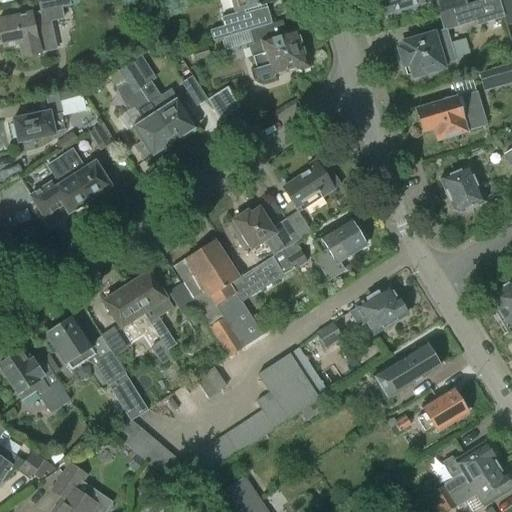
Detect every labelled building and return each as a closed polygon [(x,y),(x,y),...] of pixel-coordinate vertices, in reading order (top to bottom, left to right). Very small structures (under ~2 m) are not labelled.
[(45,0),(36,2),(38,14),(41,23),(48,21),(64,18),(62,9),(73,7),(71,0),(45,0)] [(223,27),(211,31),(214,42),(248,31),(271,24),(266,6),(276,3),(275,0),(228,0),(233,15),(221,18),(223,27)] [(382,0),(387,14),(422,3),(420,0),(382,0)] [(464,0),(435,0),(439,12),(466,4),(464,0)] [(498,0),(483,0),(454,9),(458,24),(474,19),(476,26),(504,18),(498,0)] [(31,15),(0,21),(0,32),(3,49),(20,46),(23,58),(39,55),(54,52),(48,21),(41,23),(38,14),(31,15)] [(253,45),(248,47),(255,69),(251,70),(254,81),(262,86),(276,81),(274,76),(297,69),(300,71),(303,70),(305,71),(308,67),(306,66),(306,60),(304,59),(296,32),(286,35),(282,21),(271,24),(248,31),(253,45)] [(401,67),(402,68),(405,77),(411,76),(412,80),(441,71),(443,67),(442,64),(453,61),(444,32),(432,36),(429,35),(401,44),(402,48),(396,50),(401,67)] [(206,46),(191,51),(195,63),(210,59),(206,46)] [(132,63),(125,67),(140,90),(146,86),(132,63)] [(116,69),(107,75),(116,90),(129,111),(133,109),(142,123),(134,128),(154,159),(164,153),(164,149),(174,143),(149,105),(140,90),(125,67),(118,72),(116,69)] [(502,70),(479,76),(484,94),(507,87),(502,70)] [(181,85),(186,93),(197,86),(191,78),(181,85)] [(146,86),(140,90),(149,105),(174,143),(185,136),(187,138),(198,131),(178,100),(177,101),(170,91),(162,97),(152,82),(146,86)] [(207,101),(219,121),(240,108),(227,88),(207,101)] [(80,90),(58,95),(62,110),(84,105),(80,90)] [(415,110),(422,134),(433,130),(436,142),(466,134),(487,127),(477,93),(456,100),(455,98),(415,110)] [(13,125),(9,126),(12,140),(16,139),(17,144),(56,136),(55,132),(64,130),(60,114),(60,110),(62,110),(58,95),(46,98),(49,112),(12,120),(13,125)] [(88,134),(99,152),(111,144),(100,127),(88,134)] [(72,134),(54,145),(59,153),(77,142),(72,134)] [(500,140),(491,143),(493,149),(502,146),(500,140)] [(72,149),(60,157),(67,169),(72,176),(89,202),(111,188),(109,184),(113,182),(108,174),(104,176),(94,162),(84,169),(72,149)] [(511,149),(503,155),(511,169),(511,149)] [(318,166),(281,191),(293,210),(295,213),(296,214),(297,213),(302,210),(300,206),(318,196),(320,199),(334,190),(340,186),(329,169),(323,173),(318,166)] [(451,210),(457,214),(483,204),(468,168),(439,179),(451,210)] [(50,184),(29,197),(43,219),(62,207),(67,216),(89,202),(72,176),(53,189),(50,184)] [(234,222),(228,226),(237,239),(241,236),(251,251),(263,243),(272,257),(296,242),(282,221),(270,228),(258,210),(248,216),(246,213),(244,214),(243,212),(232,219),(234,222)] [(30,221),(26,211),(14,215),(18,225),(30,221)] [(295,213),(282,221),(296,242),(311,233),(297,213),(296,214),(295,213)] [(319,252),(313,256),(315,260),(314,262),(318,269),(321,269),(328,281),(345,270),(340,261),(364,247),(362,243),(363,241),(361,237),(356,235),(348,221),(313,242),(319,252)] [(214,241),(182,261),(203,293),(192,300),(229,357),(262,336),(241,302),(229,284),(257,267),(249,254),(229,266),(214,241)] [(257,267),(229,284),(241,302),(293,269),(294,270),(307,262),(296,242),(272,257),(257,267)] [(148,274),(126,289),(143,316),(149,325),(171,310),(148,274)] [(497,313),(496,316),(499,321),(503,322),(505,325),(511,321),(511,282),(488,297),(497,313)] [(181,315),(195,306),(181,285),(167,293),(181,315)] [(126,289),(104,303),(121,330),(143,316),(126,289)] [(355,308),(355,309),(347,314),(355,326),(363,322),(371,336),(404,316),(402,312),(403,309),(401,305),(396,303),(387,289),(376,295),(374,294),(364,301),(365,302),(355,308)] [(50,333),(46,336),(65,365),(66,364),(71,372),(86,362),(94,366),(107,386),(108,386),(125,375),(125,374),(114,357),(110,351),(110,352),(99,359),(95,355),(95,354),(72,319),(60,327),(55,326),(51,329),(50,333)] [(332,323),(314,334),(324,349),(341,337),(332,323)] [(113,327),(99,336),(100,337),(110,352),(110,351),(114,357),(127,349),(113,327)] [(151,343),(158,339),(150,328),(143,332),(151,343)] [(161,341),(149,348),(160,365),(171,358),(161,341)] [(373,375),(388,399),(438,369),(423,345),(373,375)] [(1,365),(0,364),(0,370),(21,402),(35,393),(50,415),(69,402),(53,376),(48,367),(39,373),(30,360),(24,350),(20,353),(19,352),(9,359),(6,359),(1,362),(1,365)] [(269,392),(255,401),(261,411),(274,429),(320,399),(290,353),(257,374),(269,392)] [(216,369),(196,381),(207,400),(227,388),(216,369)] [(125,375),(108,386),(131,421),(148,410),(125,375)] [(420,408),(424,414),(415,419),(423,431),(431,426),(435,432),(466,413),(465,412),(466,410),(460,401),(458,402),(451,390),(420,408)] [(319,401),(309,407),(314,417),(324,411),(319,401)] [(261,411),(252,417),(264,436),(274,429),(261,411)] [(252,417),(243,423),(255,442),(264,436),(252,417)] [(131,421),(111,434),(124,445),(139,428),(131,421)] [(243,423),(234,429),(246,448),(255,442),(243,423)] [(0,451),(1,449),(10,436),(4,432),(0,428),(0,451)] [(139,428),(124,445),(133,452),(147,435),(139,428)] [(234,429),(225,435),(238,453),(246,448),(234,429)] [(147,435),(133,452),(141,460),(156,442),(147,435)] [(225,435),(216,440),(229,459),(238,453),(225,435)] [(216,440),(207,446),(220,465),(229,459),(216,440)] [(156,442),(141,460),(150,467),(164,449),(156,442)] [(462,475),(444,485),(451,496),(459,491),(497,468),(493,462),(494,460),(492,457),(494,455),(488,445),(486,447),(484,444),(454,462),(462,475)] [(207,446),(199,452),(211,471),(220,465),(207,446)] [(1,449),(0,451),(0,481),(1,479),(6,483),(14,471),(29,481),(33,475),(43,460),(31,452),(23,463),(14,456),(14,457),(1,449)] [(164,449),(150,467),(158,474),(173,456),(164,449)] [(199,452),(190,458),(202,477),(211,471),(199,452)] [(135,455),(127,465),(135,472),(144,463),(135,455)] [(173,456),(158,474),(180,492),(181,464),(173,456)] [(181,464),(180,492),(202,477),(190,458),(181,464)] [(63,500),(54,511),(91,511),(95,506),(73,491),(83,477),(68,466),(51,491),(63,500)] [(459,491),(451,496),(457,506),(465,502),(475,496),(482,508),(511,490),(510,486),(511,485),(511,484),(507,476),(504,477),(503,474),(500,474),(497,468),(459,491)] [(135,492),(145,499),(159,480),(149,473),(135,492)] [(266,511),(244,478),(217,496),(227,511),(266,511)] [(444,485),(428,495),(434,506),(451,496),(444,485)] [(451,496),(434,506),(437,511),(447,511),(457,506),(451,496)]
